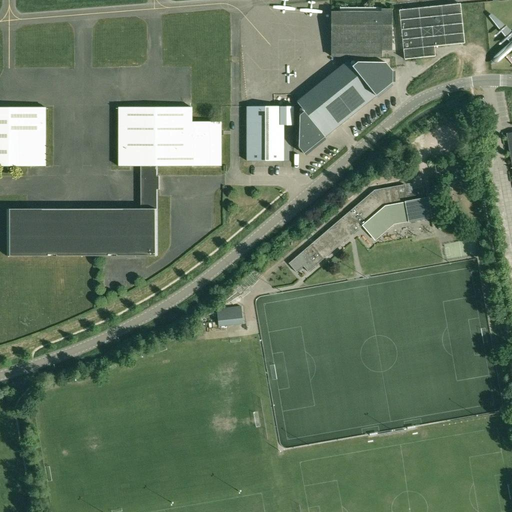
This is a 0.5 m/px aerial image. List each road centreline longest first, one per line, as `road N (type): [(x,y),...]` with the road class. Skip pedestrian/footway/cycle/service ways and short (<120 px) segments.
road 1 (tertiary): [(0,376),(159,311),(419,100),(469,83),(511,81)]
road 2 (unclassified): [(0,182),(123,181)]
